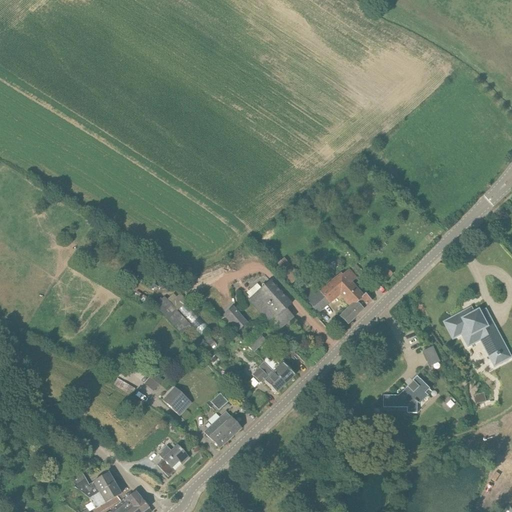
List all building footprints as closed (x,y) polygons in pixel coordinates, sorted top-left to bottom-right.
[(99,237),(106,241),(110,236),(103,231),(99,237)] [(281,262),(275,267),(291,285),(300,277),(288,264),(285,267),(281,262)] [(359,270),(360,269),(355,264),(352,267),(362,278),(364,275),(359,270)] [(349,285),(357,278),(349,269),(342,275),(340,273),(319,292),(328,303),(340,294),(339,293),(349,285)] [(381,277),(388,283),(390,280),(384,274),(381,277)] [(251,298),(250,299),(270,323),(277,331),(289,320),(282,312),(285,309),(290,305),(270,282),(266,285),(263,285),(260,284),(261,286),(261,289),(251,298)] [(317,289),(305,299),(316,312),(317,312),(318,312),(322,309),(328,304),(328,303),(319,292),(317,289)] [(352,307),(339,318),(345,324),(346,325),(354,317),(362,310),(371,300),(365,295),(361,298),(353,290),(344,298),(352,307)] [(147,298),(136,292),(134,297),(144,302),(147,298)] [(190,326),(170,303),(164,297),(161,299),(160,297),(158,299),(157,298),(156,297),(154,298),(154,297),(150,301),(160,312),(181,334),(190,326)] [(247,324),(233,307),(223,316),(238,332),(247,324)] [(462,312),(443,322),(452,340),(461,336),(468,348),(480,341),(490,361),(493,359),(499,356),(500,358),(503,356),(502,354),(507,351),(509,350),(486,308),(481,311),(476,314),(466,319),(462,312)] [(247,346),(253,352),(265,341),(258,335),(247,346)] [(205,340),(210,346),(214,342),(208,337),(205,340)] [(192,345),(196,349),(204,342),(200,338),(192,345)] [(289,347),(282,354),(293,364),(299,358),(289,347)] [(427,363),(436,358),(431,347),(422,352),(427,363)] [(213,357),(209,360),(209,361),(213,365),(218,360),(214,356),(213,357)] [(294,376),(283,364),(284,363),(277,356),(271,362),(266,358),(263,362),(285,385),(294,376)] [(254,377),(249,382),(254,387),(259,383),(263,380),(265,381),(264,382),(275,394),(285,385),(263,362),(263,363),(258,368),(259,369),(252,375),(254,377)] [(154,373),(144,384),(153,392),(163,381),(154,373)] [(232,375),(228,378),(235,385),(238,382),(232,375)] [(384,396),(383,407),(408,408),(408,413),(418,414),(418,411),(418,403),(422,408),(423,406),(429,401),(431,399),(426,393),(430,389),(417,376),(413,381),(413,382),(399,396),(384,396)] [(107,381),(131,396),(135,389),(117,379),(116,381),(109,377),(107,381)] [(174,388),(162,401),(171,409),(175,413),(188,400),(183,396),(174,388)] [(220,393),(210,402),(209,402),(208,401),(206,403),(211,408),(211,407),(215,411),(217,409),(219,411),(228,402),(220,393)] [(486,401),(484,393),(473,396),(476,404),(486,401)] [(215,422),(230,439),(241,429),(226,412),(215,422)] [(208,438),(209,438),(209,439),(212,442),(219,449),(230,439),(215,422),(211,426),(208,423),(205,426),(208,428),(203,432),(208,438)] [(38,436),(25,452),(30,457),(44,440),(38,436)] [(158,455),(163,460),(157,466),(168,477),(174,471),(171,468),(178,461),(181,464),(188,458),(177,446),(171,452),(166,447),(158,455)] [(50,479),(52,480),(58,479),(59,477),(58,473),(56,472),(51,473),(49,476),(50,479)] [(108,474),(89,484),(82,472),(71,478),(75,485),(74,486),(88,498),(89,498),(114,484),(108,474)] [(95,509),(97,508),(120,495),(114,484),(89,498),(95,509)] [(110,511),(150,511),(141,500),(140,500),(135,493),(127,499),(110,511)]
